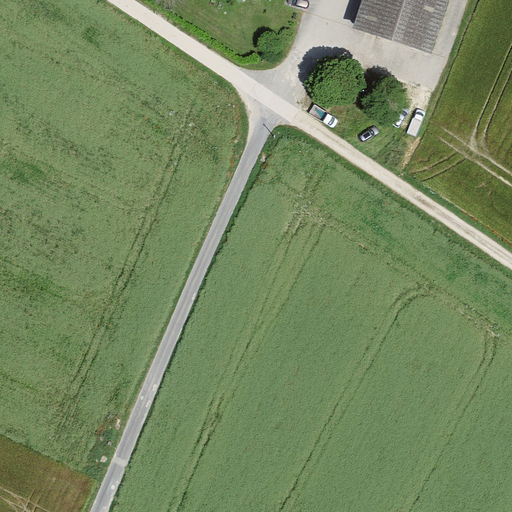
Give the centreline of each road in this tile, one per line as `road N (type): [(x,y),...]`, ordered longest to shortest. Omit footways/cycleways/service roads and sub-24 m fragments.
road 1 (residential): [(99,511),(273,100)]
road 2 (track): [(273,100),(511,265)]
